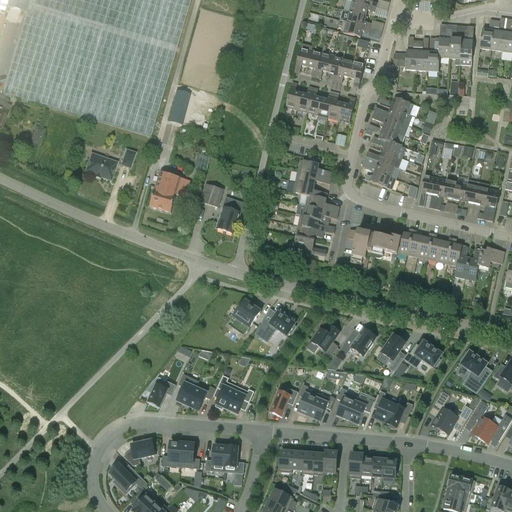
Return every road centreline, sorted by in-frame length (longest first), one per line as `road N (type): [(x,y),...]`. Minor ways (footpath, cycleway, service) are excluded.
road 1 (residential): [(511,335),(234,273)]
road 2 (residential): [(234,273),(303,0)]
road 3 (unclassified): [(234,273),(0,179)]
road 4 (residential): [(256,432),(125,426),(91,464),(93,495),(106,511)]
road 5 (residential): [(511,235),(350,198)]
road 6 (residential): [(351,158),(394,19)]
